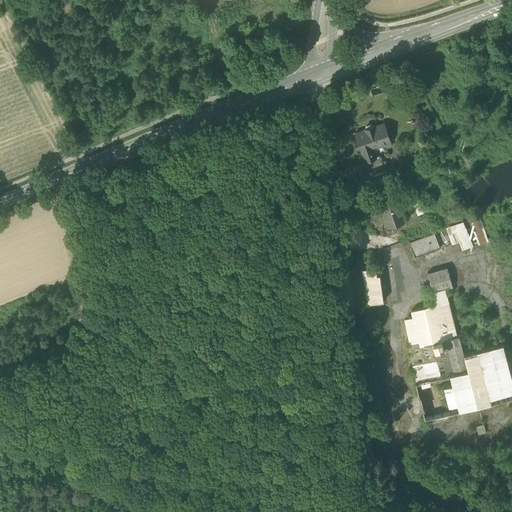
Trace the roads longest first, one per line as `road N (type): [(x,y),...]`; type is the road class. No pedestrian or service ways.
road 1 (secondary): [(0,201),(318,74)]
road 2 (track): [(344,254),(374,511)]
road 3 (track): [(60,178),(80,266),(81,331),(76,347),(0,384)]
road 4 (residential): [(318,74),(344,254)]
